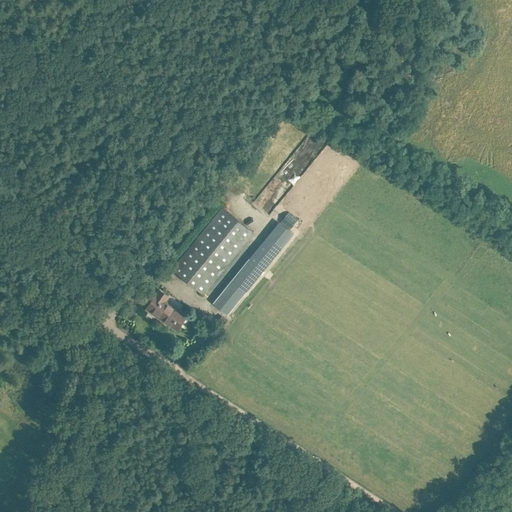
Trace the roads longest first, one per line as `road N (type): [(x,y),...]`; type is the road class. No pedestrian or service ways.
road 1 (track): [(139,263),(266,133),(354,72),(370,39),(374,0)]
road 2 (track): [(78,291),(117,168),(114,150),(82,114),(180,0)]
road 3 (track): [(142,350),(393,511)]
road 4 (track): [(96,311),(49,511)]
road 5 (unclassified): [(0,206),(96,311)]
